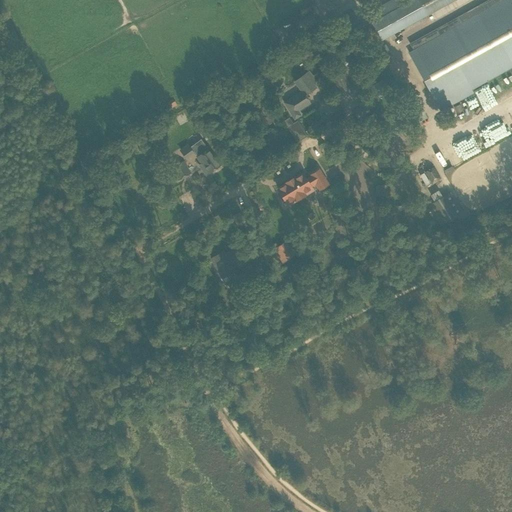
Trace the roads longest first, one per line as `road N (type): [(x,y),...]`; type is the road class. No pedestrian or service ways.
road 1 (track): [(0,21),(134,246),(205,393)]
road 2 (track): [(511,238),(207,397)]
road 3 (unknown): [(434,139),(398,39),(409,24),(458,0)]
road 4 (track): [(309,511),(261,473),(205,393)]
